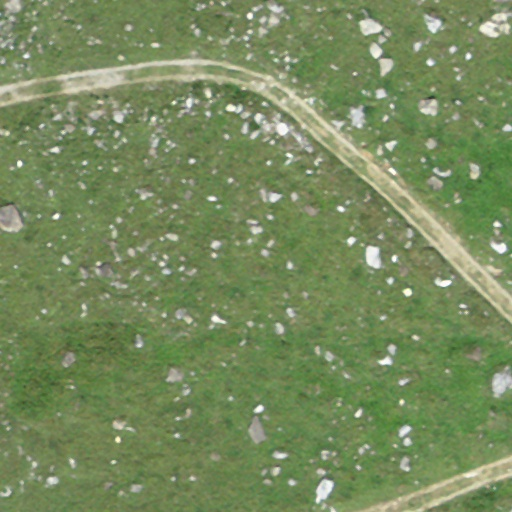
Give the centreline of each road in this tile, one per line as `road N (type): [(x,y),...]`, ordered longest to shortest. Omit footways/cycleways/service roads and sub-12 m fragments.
road 1 (track): [(0,98),(165,69),(276,84),(511,300)]
road 2 (track): [(511,465),(397,511)]
